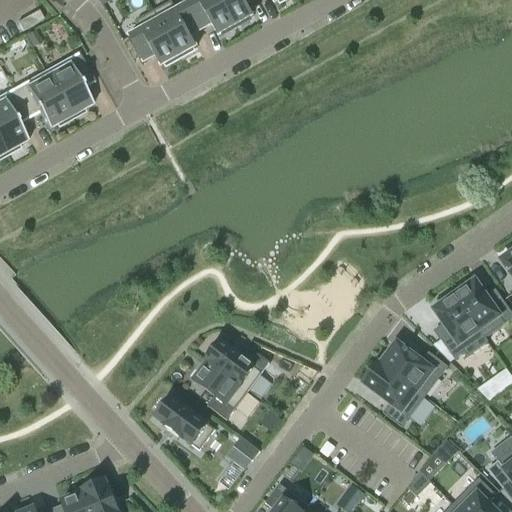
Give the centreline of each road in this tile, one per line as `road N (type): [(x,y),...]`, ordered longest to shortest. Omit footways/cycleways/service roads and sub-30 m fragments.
road 1 (residential): [(511,224),(393,308),(240,511)]
road 2 (residential): [(337,0),(141,107)]
road 3 (residential): [(0,300),(125,440)]
road 4 (residential): [(141,107),(0,187)]
road 5 (residential): [(0,500),(125,440)]
road 6 (residential): [(141,107),(74,0)]
